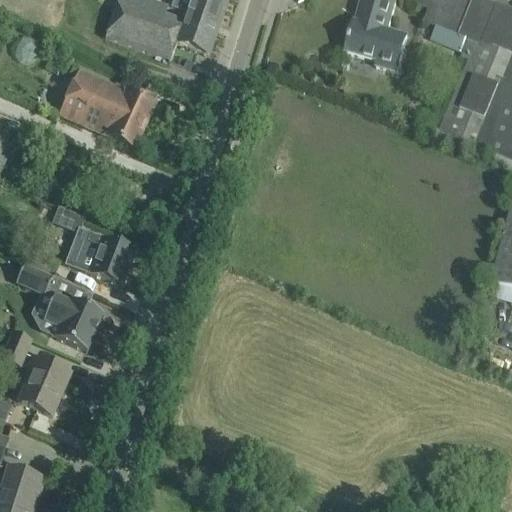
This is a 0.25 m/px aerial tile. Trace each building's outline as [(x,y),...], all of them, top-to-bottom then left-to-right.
[(207,57),(218,27),(185,16),(182,25),(163,18),(166,9),(142,0),(119,0),(104,41),(150,58),(169,65),(176,46),(207,57)] [(171,0),(168,10),(185,16),(218,27),(227,0),(171,0)] [(395,4),(379,0),(364,0),(358,25),(353,23),(345,54),(377,64),(375,69),(397,75),(407,38),(387,33),(395,4)] [(511,0),(401,0),(428,11),(423,24),(469,42),(461,60),(469,63),(444,123),(439,135),(511,164),(511,206),(490,286),(511,292),(511,0)] [(185,64),(183,71),(190,73),(192,66),(185,64)] [(152,108),(127,97),(126,97),(78,75),(58,117),(107,140),(132,152),(152,108)] [(11,122),(7,129),(16,133),(19,126),(11,122)] [(0,177),(13,149),(0,143),(0,177)] [(82,232),(85,216),(56,210),(53,226),(82,232)] [(89,277),(121,290),(134,254),(79,233),(66,267),(89,276),(89,277)] [(60,264),(36,253),(29,268),(53,279),(60,264)] [(26,268),(23,275),(17,290),(39,300),(42,301),(52,280),(26,268)] [(39,300),(30,319),(38,334),(55,341),(86,355),(102,318),(72,304),(70,306),(54,299),(51,305),(42,301),(39,300)] [(480,362),(497,303),(483,299),(466,358),(480,362)] [(19,370),(30,344),(12,336),(1,362),(19,370)] [(70,376),(52,369),(32,360),(27,373),(33,376),(20,406),(51,420),(70,376)] [(11,411),(0,406),(0,423),(3,425),(11,411)] [(43,483),(19,475),(8,472),(0,497),(0,511),(28,511),(33,499),(37,500),(43,483)]
